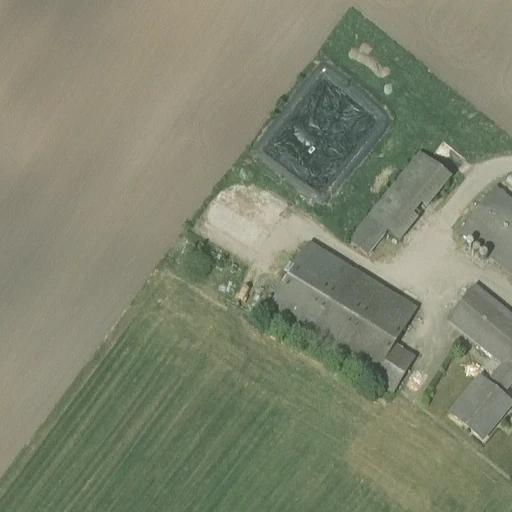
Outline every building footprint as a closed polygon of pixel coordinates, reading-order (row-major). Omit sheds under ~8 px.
[(313,95),(278,159),(328,187),(363,124),(343,113),(348,103),(337,97),(332,106),(313,95)] [(511,279),(511,203),(495,190),(457,236),(511,279)] [(267,221),(283,215),(278,202),(263,207),(267,221)] [(367,258),(387,234),(367,218),(347,242),(367,258)] [(392,397),(415,359),(395,346),(417,310),(308,244),(263,318),(392,397)] [(511,317),(474,287),(445,322),(500,366),(484,386),(477,381),(450,415),(483,442),(511,407),(501,399),(511,385),(511,317)]
